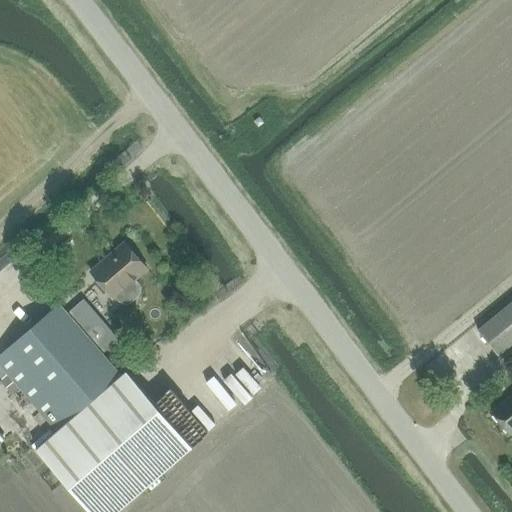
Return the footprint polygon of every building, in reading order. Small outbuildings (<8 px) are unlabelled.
[(188,168),(196,162),(180,146),(173,152),(188,168)] [(190,171),(180,179),(201,204),(211,196),(190,171)] [(114,300),(116,298),(121,302),(124,304),(132,303),(138,297),(140,294),(140,290),(139,286),(135,282),(148,270),(125,244),(91,274),(114,300)] [(500,356),(511,346),(511,302),(478,331),(500,356)] [(120,374),(80,328),(59,304),(0,355),(0,364),(56,429),(120,374)] [(34,449),(89,511),(117,511),(191,449),(125,373),(122,376),(120,374),(56,429),(34,449)] [(215,386),(239,409),(247,400),(223,378),(215,386)] [(0,407),(9,413),(17,398),(0,389),(0,407)] [(511,397),(492,414),(510,435),(511,432),(511,397)]
